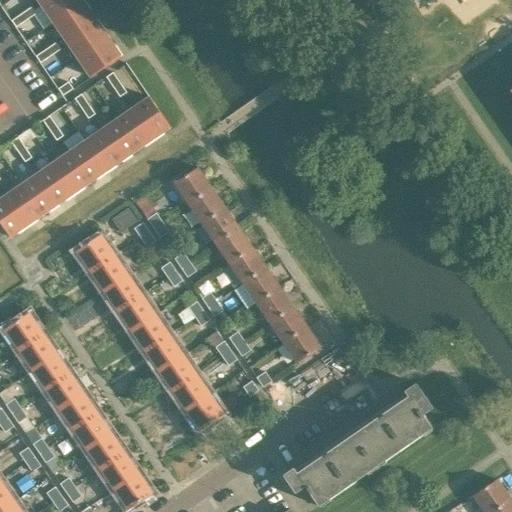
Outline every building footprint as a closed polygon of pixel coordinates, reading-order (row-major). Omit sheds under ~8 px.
[(49,0),(41,6),(53,23),(84,2),(82,0),(49,0)] [(53,23),(65,41),(96,20),(84,2),(53,23)] [(31,8),(20,15),(25,21),(35,14),(31,8)] [(25,21),(20,15),(10,22),(14,29),(25,21)] [(96,20),(65,41),(78,59),(109,38),(96,20)] [(78,59),(90,78),(121,56),(109,38),(78,59)] [(60,50),(55,43),(45,50),(49,57),(60,50)] [(45,50),(34,58),(39,64),(49,57),(45,50)] [(106,77),(113,88),(120,83),(113,73),(106,77)] [(62,97),(72,90),(68,83),(57,91),(62,97)] [(127,94),(120,83),(113,88),(120,98),(127,94)] [(81,95),(74,99),(81,110),(88,105),(81,95)] [(150,97),(133,109),(154,140),(171,128),(150,97)] [(89,120),(95,115),(88,105),(81,110),(89,120)] [(133,109),(117,120),(138,151),(154,140),(133,109)] [(74,112),(68,116),(74,124),(80,120),(74,112)] [(50,131),(57,127),(49,116),(43,121),(50,131)] [(117,120),(101,131),(122,162),(138,151),(117,120)] [(50,131),(57,142),(64,137),(57,127),(50,131)] [(106,173),(122,162),(101,131),(85,142),(106,173)] [(18,138),(11,143),(18,153),(25,148),(18,138)] [(69,152),(90,183),(106,173),(85,142),(69,152)] [(25,148),(18,153),(25,163),(32,159),(25,148)] [(75,194),(90,183),(69,152),(53,163),(75,194)] [(75,194),(53,163),(38,174),(59,205),(75,194)] [(174,184),(188,205),(212,189),(198,168),(174,184)] [(38,174),(22,185),(43,216),(59,205),(38,174)] [(139,198),(148,215),(180,200),(171,182),(139,198)] [(27,227),(43,216),(22,185),(6,196),(27,227)] [(226,208),(212,189),(188,205),(202,225),(226,208)] [(6,196),(0,199),(0,223),(10,238),(27,227),(6,196)] [(122,233),(139,221),(129,207),(112,219),(122,233)] [(202,225),(215,245),(239,228),(226,208),(202,225)] [(148,220),(154,229),(163,223),(156,214),(148,220)] [(134,229),(140,238),(149,232),(143,223),(134,229)] [(169,232),(163,223),(154,229),(160,238),(169,232)] [(253,248),(239,228),(215,245),(229,264),(253,248)] [(155,242),(149,232),(140,238),(146,248),(155,242)] [(77,252),(91,272),(114,256),(100,236),(77,252)] [(229,264),(243,284),(266,268),(253,248),(229,264)] [(174,259),(181,269),(185,266),(190,262),(183,253),(174,259)] [(91,272),(104,292),(128,276),(114,256),(91,272)] [(161,269),(167,278),(176,272),(170,262),(161,269)] [(196,272),(190,262),(185,266),(181,269),(187,278),(196,272)] [(280,288),(266,268),(243,284),(256,304),(280,288)] [(183,281),(176,272),(167,278),(174,287),(183,281)] [(128,276),(104,292),(118,312),(142,296),(128,276)] [(256,304),(270,324),(294,308),(280,288),(256,304)] [(201,299),(208,308),(217,302),(210,293),(201,299)] [(118,312),(132,332),(155,315),(142,296),(118,312)] [(188,308),(194,317),(203,311),(197,302),(188,308)] [(223,311),(217,302),(208,308),(214,317),(223,311)] [(307,327),(294,308),(270,324),(283,344),(307,327)] [(210,320),(203,311),(194,317),(201,327),(210,320)] [(19,351),(43,335),(29,314),(5,330),(19,351)] [(132,332),(145,351),(169,335),(155,315),(132,332)] [(283,344),(297,364),(321,348),(307,327),(283,344)] [(228,338),(235,348),(244,341),(238,332),(228,338)] [(56,354),(43,335),(19,351),(33,371),(56,354)] [(145,351),(159,371),(182,355),(169,335),(145,351)] [(215,348),(222,357),(231,351),(224,341),(215,348)] [(250,351),(244,341),(235,348),(242,357),(250,351)] [(237,360),(231,351),(222,357),(228,366),(237,360)] [(70,374),(56,354),(33,371),(46,391),(70,374)] [(159,371),(172,391),(196,375),(182,355),(159,371)] [(263,387),(272,382),(265,372),(256,378),(263,387)] [(84,394),(70,374),(46,391),(60,410),(84,394)] [(172,391),(186,411),(210,394),(196,375),(172,391)] [(249,397),(258,391),(252,381),(243,387),(249,397)] [(284,476),(296,494),(306,487),(310,493),(314,498),(320,507),(433,429),(425,418),(424,416),(434,409),(417,384),(405,392),(409,398),(299,474),(295,468),(284,476)] [(97,414),(84,394),(60,410),(74,430),(97,414)] [(224,415),(210,394),(186,411),(200,431),(224,415)] [(6,405),(12,415),(21,408),(14,399),(6,405)] [(27,417),(21,408),(12,415),(18,424),(27,417)] [(111,434),(97,414),(74,430),(87,450),(111,434)] [(14,427),(7,418),(0,422),(0,426),(4,433),(14,427)] [(124,454),(111,434),(87,450),(101,470),(124,454)] [(33,445),(39,454),(48,448),(42,439),(33,445)] [(19,454),(25,463),(34,457),(28,448),(19,454)] [(54,457),(48,448),(39,454),(45,463),(54,457)] [(138,473),(124,454),(101,470),(114,490),(138,473)] [(41,466),(34,457),(25,463),(32,472),(41,466)] [(152,494),(138,473),(114,490),(129,510),(152,494)] [(18,487),(24,494),(34,487),(27,476),(16,483),(18,487)] [(59,484),(66,494),(75,487),(69,478),(59,484)] [(473,496),(484,511),(494,511),(511,500),(497,480),(473,496)] [(0,510),(13,501),(8,493),(0,481),(0,510)] [(46,493),(52,503),(62,496),(55,487),(46,493)] [(82,497),(75,487),(66,494),(72,504),(82,497)] [(59,511),(68,506),(62,496),(52,503),(58,511),(59,511)] [(511,511),(511,501),(511,500),(494,511),(511,511)] [(0,510),(0,511),(21,511),(13,501),(0,510)]
